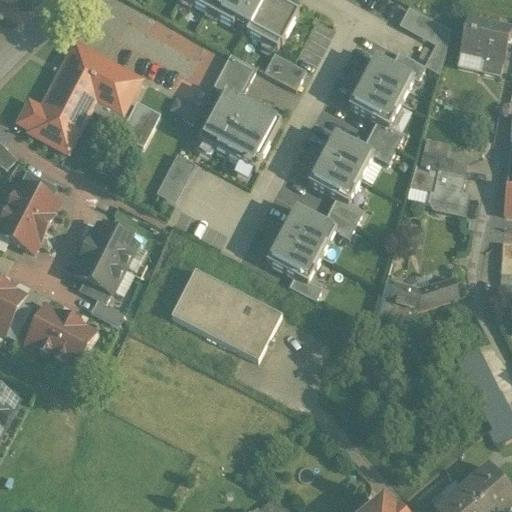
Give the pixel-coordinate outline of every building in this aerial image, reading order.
[(0,0),(14,9),(19,0),(0,0)] [(273,13),(248,0),(175,0),(182,3),(183,0),(189,0),(195,3),(192,9),(207,17),(210,11),(220,17),(217,22),(232,30),(235,25),(249,32),(246,38),(263,47),(267,41),(278,47),(275,53),(277,54),(280,48),(281,49),(299,17),(277,6),(273,13)] [(399,30),(417,40),(427,22),(409,12),(399,30)] [(417,40),(436,50),(445,55),(451,35),(427,22),(417,40)] [(511,32),(468,23),(458,69),(459,69),(461,57),(484,62),(481,76),(500,80),(503,67),(511,32)] [(429,53),(424,50),(418,61),(424,64),(429,53)] [(424,70),(425,71),(439,78),(445,55),(436,50),(424,70)] [(76,51),(42,114),(29,107),(19,127),(31,134),(30,137),(68,157),(95,106),(122,120),(140,85),(76,51)] [(399,57),(391,70),(415,83),(414,84),(418,86),(425,71),(424,70),(399,57)] [(213,91),(224,97),(224,96),(240,104),(257,74),(230,60),(213,91)] [(274,60),(265,78),(296,95),(306,76),(274,60)] [(391,70),(375,61),(348,111),(377,126),(388,132),(389,130),(414,84),(415,83),(391,70)] [(224,96),(224,97),(198,145),(201,147),(202,145),(215,152),(214,154),(239,167),(240,165),(253,172),(252,174),(255,175),(281,126),(255,112),(253,116),(248,113),(250,110),(240,104),(224,96)] [(195,113),(174,102),(168,113),(190,124),(195,113)] [(158,120),(137,109),(121,139),(143,150),(158,120)] [(388,132),(377,126),(369,140),(396,153),(404,138),(389,130),(388,132)] [(362,153),(334,138),(308,187),(336,202),(348,208),(349,207),(374,160),(374,159),(362,153)] [(369,140),(362,153),(374,159),(374,160),(388,168),(396,153),(369,140)] [(215,152),(202,145),(201,147),(202,147),(197,155),(209,162),(214,153),(214,154),(215,152)] [(17,163),(0,146),(0,167),(6,174),(17,163)] [(441,159),(423,155),(420,170),(438,174),(441,159)] [(176,208),(196,169),(177,159),(157,198),(176,208)] [(468,165),(441,159),(438,174),(465,180),(468,165)] [(253,172),(240,165),(239,167),(240,167),(235,175),(247,182),(252,174),(253,172)] [(420,170),(419,170),(415,170),(410,189),(433,194),(430,206),(434,212),(464,218),(468,199),(459,197),(460,194),(461,194),(463,193),(465,180),(438,174),(420,170)] [(39,181),(27,175),(20,188),(33,194),(39,181)] [(20,188),(20,187),(7,212),(46,232),(58,207),(33,194),(20,188)] [(336,202),(329,215),(356,229),(363,214),(349,207),(348,208),(336,202)] [(324,226),(295,211),(266,265),(295,280),(308,287),(309,285),(335,235),(337,233),(324,226)] [(46,232),(7,212),(0,226),(0,239),(9,244),(33,256),(46,232)] [(329,215),(324,226),(337,233),(335,235),(349,242),(356,229),(329,215)] [(130,244),(98,228),(86,252),(124,272),(137,248),(136,247),(130,244)] [(142,237),(135,233),(130,244),(136,247),(142,237)] [(0,253),(4,256),(9,244),(0,239),(0,253)] [(511,247),(502,247),(500,278),(511,278),(511,247)] [(124,272),(86,252),(73,277),(104,293),(111,296),(111,297),(124,272)] [(278,319),(195,277),(171,323),(241,358),(258,367),(282,321),(278,319)] [(308,287),(295,280),(289,291),(316,305),(322,292),(309,285),(308,287)] [(414,287),(410,290),(409,289),(409,288),(397,284),(396,286),(395,285),(395,286),(385,283),(380,300),(384,301),(379,319),(402,326),(418,314),(459,301),(453,281),(428,289),(430,293),(422,295),(421,293),(420,291),(416,288),(414,287)] [(24,299),(0,286),(0,334),(5,337),(21,306),(24,299)] [(111,296),(104,293),(99,304),(105,307),(111,296)] [(17,340),(31,312),(21,306),(5,337),(15,343),(17,340)] [(70,323),(46,310),(42,317),(27,346),(26,348),(51,361),(70,323)] [(31,312),(17,340),(27,346),(42,317),(31,312)] [(70,323),(51,361),(75,374),(95,335),(70,323)] [(389,336),(372,333),(368,349),(367,350),(367,351),(368,350),(389,336)] [(477,351),(456,362),(478,406),(479,405),(500,395),(477,351)] [(122,371),(116,394),(136,399),(142,375),(122,371)] [(500,395),(479,405),(501,448),(511,442),(511,417),(500,394),(500,395)] [(0,438),(17,405),(0,396),(0,438)] [(511,497),(489,471),(440,511),(508,511),(511,509),(511,497)]
